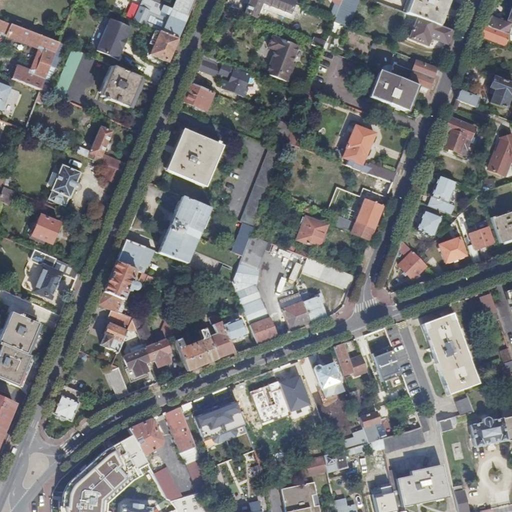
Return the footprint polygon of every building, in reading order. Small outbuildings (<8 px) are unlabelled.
[(188,17),(157,3),(148,0),(142,0),(134,21),(145,26),(160,32),(178,40),(183,28),(188,17)] [(194,0),(176,0),(174,5),(163,0),(162,2),(158,0),(157,3),(188,17),(194,3),(194,0)] [(262,4),(263,0),(249,0),(245,15),(256,19),(262,4)] [(263,0),(262,4),(283,12),(284,10),(270,4),(270,2),(264,0),(263,0)] [(290,15),(295,3),(287,0),(264,0),(270,2),(270,4),(284,10),(283,12),(290,15)] [(333,24),(341,27),(348,30),(349,25),(359,0),(342,0),(342,2),(335,18),(333,24)] [(409,0),(403,15),(418,21),(437,28),(448,0),(409,0)] [(332,17),(335,18),(342,2),(339,1),(332,17)] [(511,8),(507,23),(490,17),(485,28),(508,37),(511,25),(511,8)] [(131,28),(110,19),(97,51),(117,60),(131,28)] [(0,20),(0,30),(8,34),(11,25),(0,20)] [(437,28),(418,21),(410,41),(427,47),(430,40),(446,46),(451,34),(437,28)] [(326,43),(323,51),(337,56),(339,50),(330,46),(337,30),(339,31),(341,27),(333,24),(326,43)] [(66,46),(59,43),(11,25),(8,34),(7,37),(27,45),(39,49),(30,71),(18,67),(16,66),(11,80),(40,91),(47,94),(66,46)] [(503,48),(508,37),(485,28),(480,40),(503,48)] [(172,54),(178,40),(160,32),(150,56),(168,63),(172,54)] [(290,65),(296,48),(270,38),(266,48),(273,51),(264,75),(284,83),(290,66),(290,65)] [(311,46),(323,51),(326,43),(314,38),(311,46)] [(39,49),(27,45),(18,67),(30,71),(39,49)] [(244,90),(249,76),(202,58),(197,71),(223,82),(221,87),(225,89),(224,92),(243,100),(247,91),(244,90)] [(419,88),(428,92),(432,83),(437,71),(417,63),(408,84),(416,87),(419,88)] [(141,78),(114,66),(101,97),(105,99),(104,101),(107,102),(108,100),(128,108),(141,78)] [(408,84),(380,73),(370,99),(406,113),(416,87),(408,84)] [(504,111),(511,90),(511,87),(493,80),(489,90),(494,92),(489,105),(504,111)] [(0,103),(0,104),(5,105),(11,89),(0,84),(0,103)] [(187,95),(183,103),(205,112),(212,95),(191,86),(187,95)] [(416,87),(406,113),(409,114),(419,88),(416,87)] [(43,104),(47,94),(40,91),(35,103),(41,105),(42,103),(43,104)] [(303,103),(311,106),(314,96),(306,93),(305,98),(303,103)] [(474,109),(477,100),(459,93),(456,102),(474,109)] [(303,103),(300,109),(308,112),(311,106),(303,103)] [(474,130),(449,120),(440,142),(447,145),(446,149),(458,154),(460,149),(466,152),(469,144),(473,145),(475,140),(471,139),(474,130)] [(275,137),(288,141),(290,134),(292,128),(281,123),(275,137)] [(122,172),(125,164),(102,155),(111,133),(100,129),(90,153),(79,148),(78,150),(75,149),(74,152),(109,167),(122,172)] [(374,136),(361,131),(355,129),(346,150),(347,150),(343,160),(361,167),(365,158),(366,158),(374,136)] [(215,143),(215,145),(185,133),(167,174),(201,187),(218,147),(218,146),(218,144),(215,143)] [(288,141),(286,144),(294,148),(298,137),(290,134),(288,141)] [(511,138),(511,137),(501,141),(502,145),(499,145),(488,172),(502,177),(509,162),(511,163),(511,138)] [(240,223),(253,229),(268,191),(276,171),(282,155),(276,152),(269,149),(262,166),(240,223)] [(511,163),(509,162),(502,177),(506,179),(511,164),(511,163)] [(79,174),(61,166),(51,191),(51,192),(48,200),(64,206),(68,199),(79,174)] [(370,166),(367,175),(392,185),(396,176),(370,166)] [(117,185),(122,172),(109,167),(104,180),(117,185)] [(367,175),(361,173),(357,183),(388,195),(392,185),(367,175)] [(447,205),(455,186),(438,179),(427,208),(450,217),(454,208),(447,205)] [(480,196),(495,191),(494,181),(484,183),(479,195),(480,196)] [(8,190),(3,188),(0,195),(0,201),(8,205),(14,192),(8,190)] [(181,199),(169,227),(197,239),(208,210),(181,199)] [(364,202),(355,225),(374,232),(383,208),(364,202)] [(308,216),(311,210),(304,208),(302,214),(308,216)] [(416,232),(433,239),(441,219),(424,213),(416,232)] [(511,214),(490,222),(498,245),(511,240),(511,214)] [(59,225),(40,217),(37,224),(32,222),(27,234),(30,239),(43,244),(44,242),(51,245),(59,225)] [(355,225),(337,218),(333,229),(351,236),(351,235),(370,242),(374,232),(355,225)] [(318,250),(327,228),(306,220),(304,223),(302,222),(299,228),(302,229),(297,242),(318,250)] [(95,236),(98,228),(83,221),(80,229),(95,236)] [(242,258),(250,238),(253,229),(240,223),(239,223),(236,232),(240,234),(232,254),(242,258)] [(191,252),(197,239),(169,227),(158,254),(185,266),(191,252)] [(472,247),(467,250),(473,266),(480,263),(476,251),(492,244),(487,230),(468,237),(472,247)] [(266,342),(276,338),(255,287),(259,270),(267,245),(250,238),(242,258),(237,272),(232,284),(256,345),(266,342)] [(197,239),(191,252),(222,266),(228,252),(197,239)] [(465,257),(458,240),(438,248),(444,264),(465,257)] [(116,263),(134,271),(140,258),(148,262),(153,252),(125,241),(120,252),(116,263)] [(426,268),(419,260),(411,252),(401,243),(399,250),(408,258),(398,268),(412,281),(426,268)] [(76,280),(81,270),(34,250),(32,257),(42,261),(41,264),(51,268),(50,270),(44,268),(33,292),(50,299),(61,274),(76,280)] [(302,273),(350,291),(356,278),(307,260),(302,273)] [(295,279),(300,264),(294,262),(288,277),(295,279)] [(102,295),(124,304),(127,299),(124,297),(126,290),(129,291),(130,290),(133,291),(135,289),(135,287),(133,285),(129,283),(134,271),(116,263),(106,287),(102,295)] [(218,278),(232,284),(237,272),(222,266),(218,278)] [(148,276),(141,274),(139,280),(145,283),(148,276)] [(148,276),(145,283),(154,287),(157,280),(148,276)] [(177,289),(188,293),(191,287),(179,283),(177,289)] [(296,287),(300,297),(304,295),(301,286),(296,287)] [(487,292),(478,295),(485,316),(486,316),(488,324),(498,321),(487,292)] [(124,304),(102,295),(97,306),(110,311),(116,314),(118,309),(122,310),(124,304)] [(302,304),(310,325),(327,319),(324,314),(322,315),(316,300),(319,299),(318,296),(315,298),(315,299),(302,304)] [(202,367),(217,361),(207,336),(205,330),(199,332),(202,340),(201,343),(187,349),(184,348),(180,340),(181,331),(179,330),(186,313),(196,309),(192,300),(187,297),(183,308),(172,335),(187,373),(202,367)] [(322,315),(324,314),(320,304),(321,301),(319,299),(316,300),(322,315)] [(282,311),(290,333),(310,325),(302,304),(282,311)] [(129,327),(132,320),(116,314),(110,311),(108,318),(120,324),(122,324),(129,327)] [(10,314),(0,339),(0,343),(1,344),(26,355),(38,325),(22,319),(22,317),(19,316),(19,318),(10,314)] [(440,376),(448,396),(476,385),(459,339),(458,340),(449,316),(423,326),(432,349),(430,350),(440,376)] [(226,357),(234,354),(229,344),(221,326),(217,317),(208,320),(211,328),(215,327),(218,335),(212,337),(211,335),(207,336),(217,361),(226,357)] [(143,324),(132,320),(129,327),(127,332),(136,332),(143,324)] [(221,326),(229,344),(246,337),(239,320),(221,326)] [(117,354),(126,333),(109,326),(103,337),(104,338),(101,346),(106,348),(106,349),(117,354)] [(142,346),(149,362),(154,360),(158,368),(169,364),(166,355),(169,354),(164,343),(147,350),(145,345),(142,346)] [(26,355),(1,344),(0,347),(0,380),(17,387),(30,357),(26,355)] [(336,347),(332,349),(343,377),(352,374),(353,378),(360,375),(354,360),(347,363),(341,345),(336,347)] [(143,364),(149,362),(142,346),(140,347),(142,352),(124,359),(128,370),(132,369),(135,377),(147,373),(143,364)] [(401,377),(391,348),(371,355),(382,384),(401,377)] [(502,362),(510,359),(506,349),(498,351),(502,362)] [(354,360),(360,375),(367,373),(361,357),(354,360)] [(321,389),(340,381),(333,362),(321,367),(320,366),(318,365),(315,367),(314,369),(321,389)] [(117,401),(129,396),(118,370),(107,374),(117,401)] [(76,384),(78,376),(69,373),(66,381),(76,384)] [(299,376),(280,383),(291,413),(310,406),(299,376)] [(359,390),(349,394),(354,408),(364,404),(359,390)] [(55,406),(51,415),(70,423),(78,405),(59,397),(55,406)] [(0,436),(13,405),(0,399),(0,436)] [(473,413),(468,399),(456,404),(460,417),(473,413)] [(194,419),(203,443),(244,427),(235,403),(223,408),(222,406),(205,412),(206,414),(194,419)] [(181,453),(195,448),(178,408),(165,414),(181,453)] [(367,444),(370,444),(379,441),(373,426),(377,424),(378,424),(374,413),(358,419),(363,431),(367,444)] [(406,416),(412,431),(420,428),(418,421),(415,413),(406,416)] [(506,441),(511,439),(511,418),(502,421),(502,420),(490,423),(488,420),(486,420),(483,420),(482,422),(482,424),(470,427),(474,449),(482,447),(483,446),(499,443),(499,444),(507,442),(506,441)] [(424,419),(418,421),(420,428),(427,427),(424,419)] [(438,423),(440,434),(452,431),(452,426),(455,424),(456,423),(455,419),(438,423)] [(161,443),(150,420),(128,430),(131,435),(142,457),(159,447),(161,443)] [(379,441),(381,440),(382,440),(378,424),(377,424),(373,426),(379,441)] [(420,428),(412,431),(382,440),(381,440),(383,450),(384,454),(424,443),(421,434),(429,432),(427,427),(420,428)] [(353,435),(357,447),(367,444),(363,431),(353,435)] [(142,457),(131,435),(103,450),(63,486),(59,503),(59,510),(59,511),(109,511),(106,511),(106,506),(138,478),(150,472),(142,457)] [(375,451),(383,450),(381,440),(379,441),(370,444),(371,450),(375,451)] [(357,447),(344,452),(345,458),(371,450),(370,444),(367,444),(357,447)] [(344,452),(323,457),(327,474),(349,468),(345,458),(344,452)] [(327,474),(323,457),(304,463),(311,477),(327,474)] [(212,490),(205,472),(200,460),(187,466),(198,494),(203,493),(212,490)] [(397,481),(402,506),(402,508),(417,505),(417,504),(447,498),(441,467),(410,473),(411,478),(397,481)] [(170,502),(181,499),(165,469),(152,475),(154,479),(165,500),(170,502)] [(402,506),(397,481),(395,472),(388,473),(395,507),(402,506)] [(317,496),(314,484),(281,491),(285,511),(320,511),(319,507),(314,508),(311,497),(317,496)] [(458,511),(467,511),(463,493),(462,493),(460,487),(453,489),(458,511)] [(207,511),(203,493),(198,494),(181,499),(170,502),(176,510),(179,510),(179,511),(207,511)] [(345,500),(333,503),(333,504),(334,511),(344,511),(344,510),(347,509),(345,500)] [(150,511),(151,509),(141,508),(141,506),(140,506),(140,505),(139,503),(135,503),(133,504),(133,506),(132,506),(132,507),(126,507),(118,506),(117,511),(150,511)]
